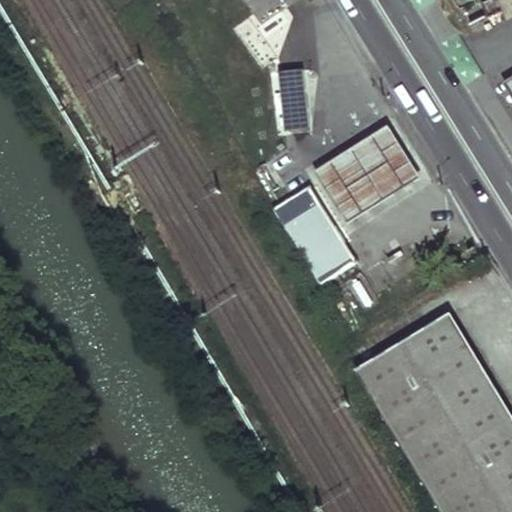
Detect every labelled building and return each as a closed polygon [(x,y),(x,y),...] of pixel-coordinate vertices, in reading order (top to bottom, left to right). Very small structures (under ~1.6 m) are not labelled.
[(511,0),(496,0),(504,17),(511,13),(511,0)] [(237,76),(267,73),(264,46),(234,50),(237,76)] [(279,74),(285,133),(310,131),(304,72),(279,74)] [(313,175),(346,228),(420,181),(387,129),(313,175)] [(305,186),(272,208),(319,283),(356,260),(334,224),(330,227),(305,186)] [(357,360),(437,511),(511,511),(511,411),(457,307),(357,360)]
